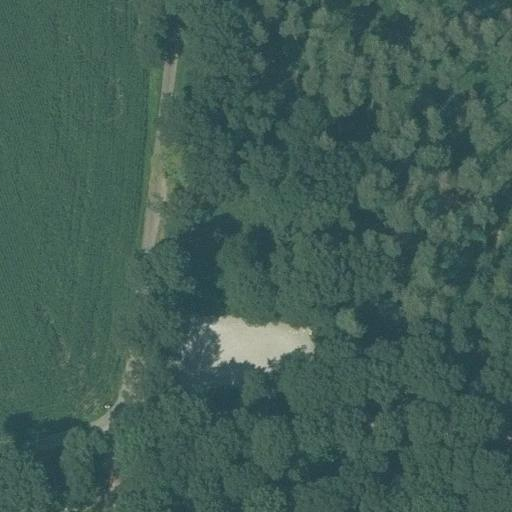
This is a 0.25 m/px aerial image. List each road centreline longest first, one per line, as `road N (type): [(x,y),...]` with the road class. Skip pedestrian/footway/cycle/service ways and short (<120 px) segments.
road 1 (unclassified): [(179,0),(111,433)]
road 2 (unknown): [(511,461),(111,460)]
road 3 (track): [(415,420),(195,425)]
